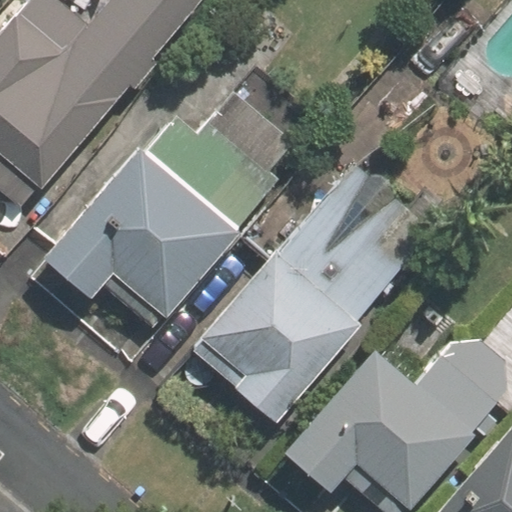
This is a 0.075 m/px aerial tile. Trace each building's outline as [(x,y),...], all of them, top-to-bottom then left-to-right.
[(76,0),(30,0),(0,34),(0,140),(45,180),(203,0),(106,0),(94,15),(76,0)] [(184,103),(55,245),(100,285),(119,264),(169,308),(286,179),(211,112),(203,120),(184,103)] [(359,156),(197,339),(286,416),(373,318),(364,311),(439,226),(359,156)] [(385,339),(293,441),(338,481),(363,453),(416,501),(510,397),(448,341),(420,371),(385,339)] [(511,511),(511,425),(434,511),(511,511)]
